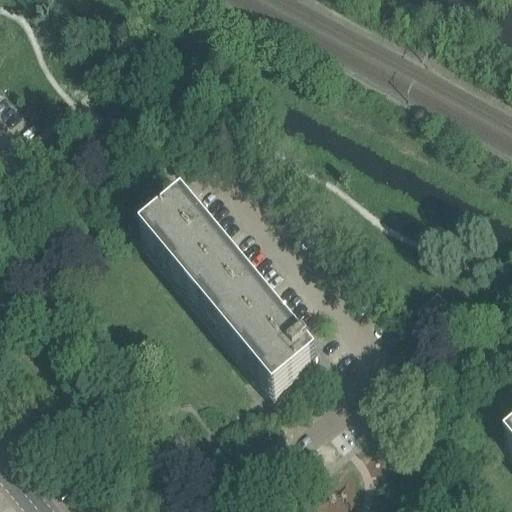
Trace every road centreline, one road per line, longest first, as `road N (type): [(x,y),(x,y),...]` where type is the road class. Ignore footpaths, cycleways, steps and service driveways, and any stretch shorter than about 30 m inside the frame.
road 1 (residential): [(385,379),(214,170)]
road 2 (residential): [(227,511),(385,379)]
road 3 (residential): [(385,379),(462,322),(511,330)]
